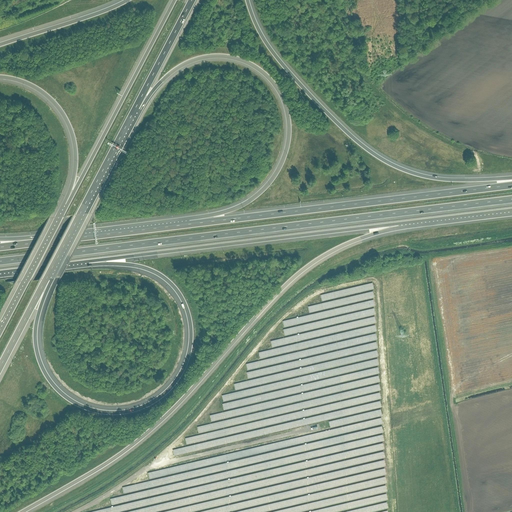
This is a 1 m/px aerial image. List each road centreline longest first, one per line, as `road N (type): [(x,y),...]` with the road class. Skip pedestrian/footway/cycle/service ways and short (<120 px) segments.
road 1 (motorway): [(0,261),(511,199)]
road 2 (motorway): [(23,511),(148,432),(314,262),(398,223)]
road 3 (motorway): [(90,261),(154,271),(176,289),(189,319),(180,374),(134,410),(88,409),(51,384),(35,344),(46,278)]
road 4 (motorway): [(135,107),(173,70),(221,56),(249,63),(283,99),(288,140),(266,186),(232,209),(186,223)]
road 5 (motorway): [(511,180),(420,175),(376,155),(289,74),(247,0)]
road 6 (motorway): [(511,185),(186,223)]
road 7 (motorway): [(90,261),(398,223)]
road 8 (motorway): [(174,0),(66,205)]
road 9 (motorway): [(46,278),(135,107)]
road 10 (motorway): [(0,77),(32,85),(65,118),(75,160),(66,205)]
road 11 (motorway): [(186,223),(37,242)]
road 12 (motorway): [(66,205),(0,333)]
road 13 (motorway): [(127,0),(0,45)]
road 14 (motorway): [(135,107),(191,0)]
